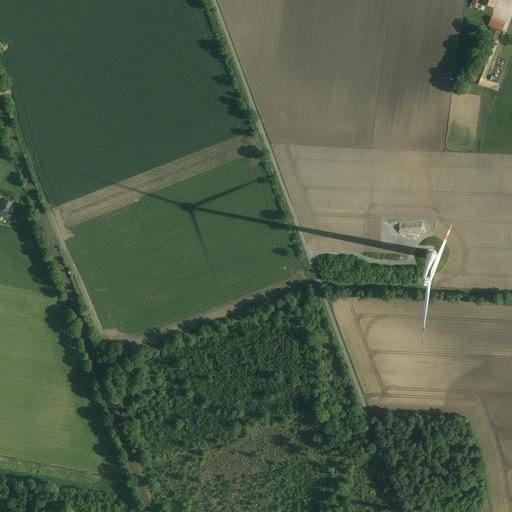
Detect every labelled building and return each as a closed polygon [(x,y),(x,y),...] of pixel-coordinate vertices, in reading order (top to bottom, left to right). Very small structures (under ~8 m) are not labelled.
[(479,0),(474,0),(472,6),(478,8),(480,0),(479,0)] [(493,26),(501,29),(504,23),(495,20),(493,26)] [(494,56),(499,40),(497,40),(501,31),(496,29),(488,54),(494,56)] [(484,83),(492,60),(482,57),(474,82),(479,83),(479,82),(484,83)] [(5,207),(0,205),(0,215),(7,218),(13,203),(7,200),(5,207)]
